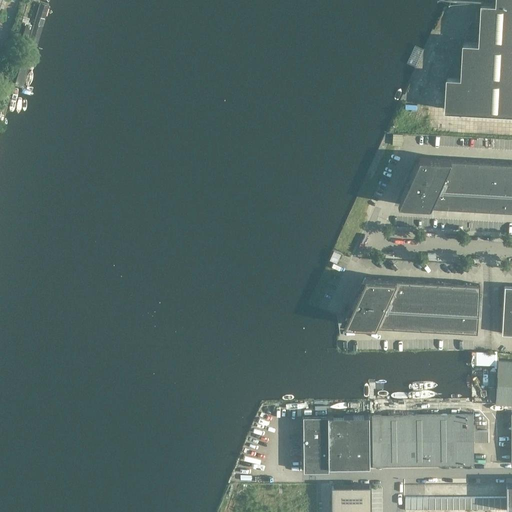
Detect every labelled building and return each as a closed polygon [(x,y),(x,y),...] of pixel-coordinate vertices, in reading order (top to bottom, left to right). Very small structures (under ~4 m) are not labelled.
[(511,0),(501,0),(476,59),(511,61),(511,0)] [(48,6),(40,3),(29,41),(36,43),(48,6)] [(24,88),(33,58),(25,55),(16,85),(24,88)] [(511,163),(419,158),(418,158),(397,204),(511,211),(511,163)] [(364,277),(353,301),(368,302),(379,278),(364,277)] [(379,278),(368,302),(384,303),(394,279),(379,278)] [(408,280),(394,279),(384,303),(393,303),(407,304),(408,280)] [(408,280),(407,304),(421,305),(422,281),(408,280)] [(422,281),(421,305),(435,306),(436,282),(422,281)] [(436,282),(435,306),(449,306),(450,282),(436,282)] [(450,282),(449,306),(463,307),(464,283),(450,282)] [(464,283),(463,307),(478,308),(479,297),(479,284),(464,283)] [(511,286),(504,286),(503,310),(511,310),(511,286)] [(353,301),(343,324),(357,325),(368,302),(353,301)] [(368,302),(357,325),(374,326),(384,303),(368,302)] [(384,303),(374,326),(392,327),(393,303),(384,303)] [(393,303),(392,327),(406,328),(407,304),(393,303)] [(407,304),(406,328),(420,329),(421,305),(407,304)] [(421,305),(420,329),(434,329),(435,306),(421,305)] [(435,306),(434,329),(448,330),(449,306),(435,306)] [(449,306),(448,330),(462,331),(463,307),(449,306)] [(463,307),(462,331),(477,332),(478,315),(478,308),(463,307)] [(511,310),(503,310),(501,334),(511,334),(511,310)] [(495,403),(511,404),(511,360),(497,360),(495,403)] [(472,413),(371,414),(372,429),(372,464),(472,463),(472,436),(477,436),(485,436),(485,423),(477,423),(472,423),(472,413)] [(306,415),(302,415),(303,470),(306,470),(328,470),(328,466),(372,465),(372,464),(372,429),(371,414),(327,415),(306,415)] [(333,485),(331,485),(331,511),(370,511),(371,489),(371,485),(369,485),(369,486),(333,486),(333,485)] [(506,496),(405,497),(405,508),(506,508),(506,496)]
